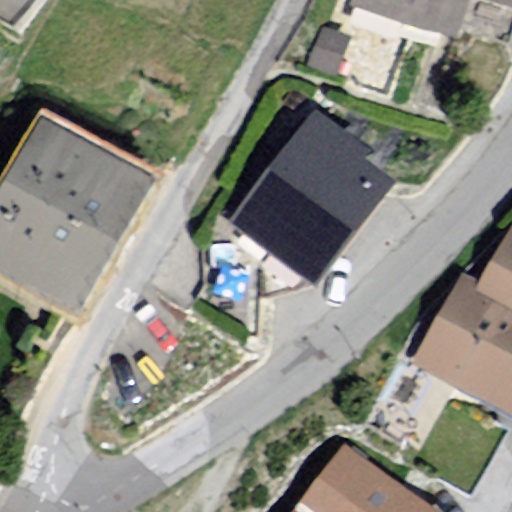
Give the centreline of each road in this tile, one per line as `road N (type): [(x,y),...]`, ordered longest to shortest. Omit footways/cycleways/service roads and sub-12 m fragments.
road 1 (residential): [(43,511),(46,454),(113,294),(289,0)]
road 2 (residential): [(67,511),(348,331),(511,161)]
